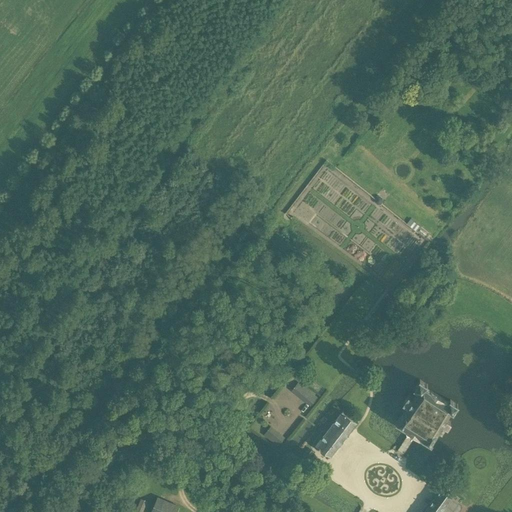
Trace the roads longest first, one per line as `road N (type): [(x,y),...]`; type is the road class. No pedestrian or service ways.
road 1 (track): [(196,511),(182,494),(183,466),(251,393),(277,346),(277,213),(442,0)]
road 2 (track): [(0,215),(165,0)]
